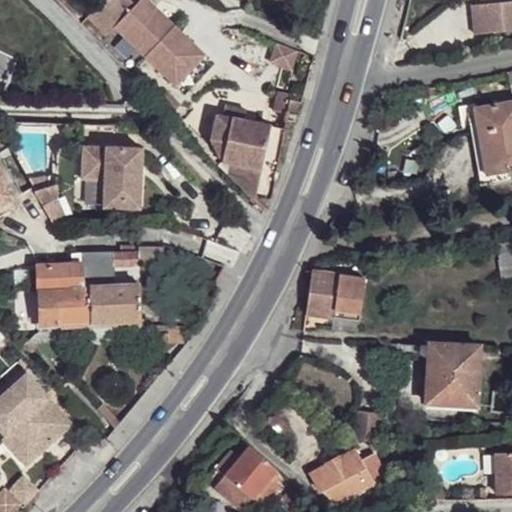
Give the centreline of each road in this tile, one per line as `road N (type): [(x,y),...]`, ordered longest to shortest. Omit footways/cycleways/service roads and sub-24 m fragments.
road 1 (secondary): [(350,0),(318,115),(272,233),(201,361),(71,511)]
road 2 (secondary): [(108,511),(221,378),(293,249),(343,124),(376,0)]
road 3 (unknown): [(293,249),(393,242),(511,220)]
